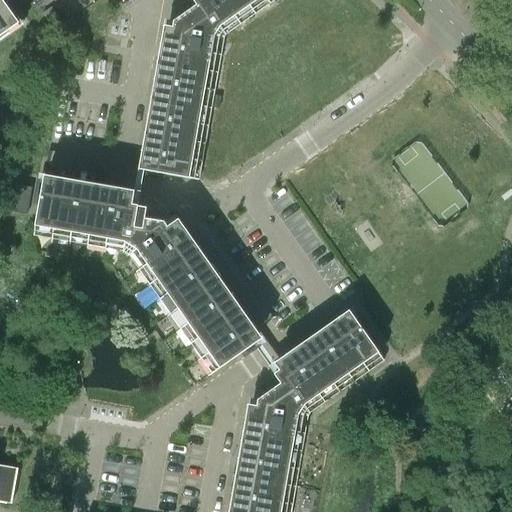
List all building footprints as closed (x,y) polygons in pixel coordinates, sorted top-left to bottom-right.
[(0,0),(0,501),(11,504),(18,469),(0,465),(0,37),(19,24),(2,0),(0,0)] [(198,180),(220,55),(223,38),(225,35),(225,34),(274,0),(191,0),(197,7),(174,22),(173,28),(163,26),(138,170),(198,180)] [(33,240),(121,256),(125,258),(207,375),(207,376),(208,377),(262,338),(179,219),(166,228),(163,223),(144,220),(146,208),(131,206),(134,191),(44,175),(32,240),(33,241),(33,240)] [(26,215),(31,188),(7,184),(2,211),(26,215)] [(290,511),(307,416),(310,413),(309,412),(384,360),(349,311),(274,363),(279,371),(274,375),(281,385),(258,401),(257,406),(247,404),(228,511),(290,511)]
